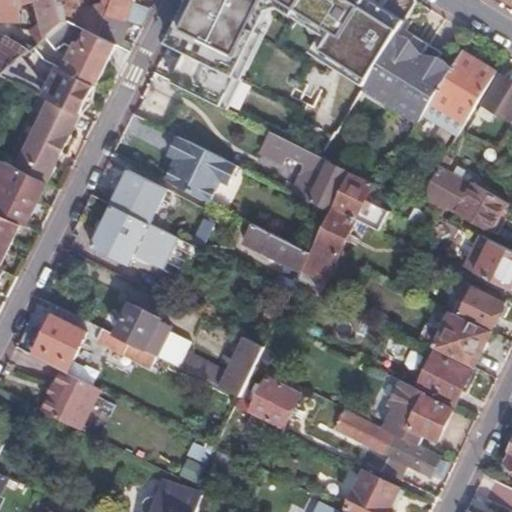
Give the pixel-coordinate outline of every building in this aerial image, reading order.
[(70,23),(63,0),(0,0),(0,17),(22,19),(23,3),(38,0),(45,0),(51,20),(35,32),(43,42),(44,41),(70,23)] [(63,0),(70,23),(98,38),(114,3),(113,0),(63,0)] [(113,0),(114,3),(98,38),(114,46),(120,48),(130,26),(122,22),(128,10),(136,7),(133,0),(113,0)] [(294,18),(305,0),(190,0),(168,44),(187,53),(171,83),(220,109),(268,16),(281,10),(294,18)] [(362,0),(305,0),(294,18),(323,36),(336,44),(362,0)] [(402,27),(406,21),(371,0),(362,0),(336,44),(323,36),(311,54),(365,87),(399,33),(402,27)] [(98,38),(70,23),(44,41),(53,51),(65,45),(72,49),(61,70),(95,85),(114,46),(98,38)] [(430,44),(402,27),(399,33),(413,41),(408,52),(420,59),(430,44)] [(365,87),(364,90),(392,107),(420,59),(408,52),(413,41),(399,33),(365,87)] [(21,58),(33,49),(25,43),(20,45),(11,37),(7,42),(2,38),(0,40),(0,74),(21,58)] [(430,44),(420,59),(433,67),(440,58),(454,67),(457,61),(430,44)] [(460,55),(457,61),(454,67),(435,97),(468,118),(494,76),(460,55)] [(95,85),(61,70),(55,68),(47,84),(35,77),(21,58),(0,74),(41,94),(81,114),(95,85)] [(420,59),(392,107),(419,124),(435,97),(454,67),(440,58),(433,67),(420,59)] [(511,119),(511,82),(501,76),(485,104),(497,112),(511,121),(511,119)] [(364,90),(360,96),(388,114),(392,107),(364,90)] [(48,182),(81,114),(41,94),(35,108),(43,112),(16,166),(48,182)] [(497,112),(485,104),(479,114),(490,122),(497,112)] [(392,107),(388,114),(414,130),(419,124),(392,107)] [(163,145),(168,128),(134,118),(128,135),(163,145)] [(179,161),(169,183),(211,204),(221,184),(228,187),(239,168),(226,161),(189,143),(181,139),(172,157),(179,161)] [(312,154),(293,194),(310,203),(312,199),(330,209),(348,175),(330,166),(331,163),(321,158),(312,154)] [(446,154),(415,204),(437,214),(439,216),(445,205),(461,215),(479,187),(474,184),(472,186),(447,168),(452,159),(446,154)] [(0,213),(26,227),(48,182),(16,166),(5,161),(0,172),(0,192),(3,195),(0,200),(0,213)] [(128,170),(112,203),(113,203),(149,222),(165,189),(128,170)] [(355,175),(338,212),(360,222),(372,197),(387,204),(392,193),(355,175)] [(507,206),(479,187),(461,215),(489,233),(507,206)] [(113,203),(112,203),(91,246),(134,268),(142,251),(166,263),(179,236),(149,222),(113,203)] [(338,212),(322,246),(344,257),(360,222),(338,212)] [(20,229),(0,218),(0,262),(2,263),(20,229)] [(192,243),(203,248),(215,224),(204,218),(192,243)] [(314,254),(257,226),(249,244),(305,272),(314,254)] [(179,236),(166,263),(188,275),(203,248),(192,243),(179,236)] [(487,239),(471,270),(478,273),(493,242),(487,239)] [(511,289),(511,252),(493,242),(478,273),(511,289)] [(214,243),(210,252),(224,259),(227,250),(214,243)] [(281,287),(294,292),(298,285),(286,279),(281,287)] [(461,315),(493,330),(506,305),(473,288),(466,289),(461,298),(466,305),(461,315)] [(135,304),(120,336),(134,343),(172,362),(182,366),(188,352),(193,342),(174,333),(174,328),(163,323),(165,319),(135,304)] [(436,348),(475,368),(493,330),(461,315),(455,312),(436,348)] [(265,329),(274,333),(280,323),(281,319),(272,315),(265,329)] [(38,357),(66,372),(70,374),(90,333),(57,317),(48,335),(44,333),(37,346),(41,348),(38,357)] [(120,336),(113,333),(107,346),(127,356),(134,343),(120,336)] [(267,347),(248,338),(230,374),(224,387),(243,398),(251,381),(258,366),(265,351),(267,347)] [(134,343),(127,356),(166,374),(172,362),(134,343)] [(277,357),(265,351),(258,366),(264,369),(271,371),(277,357)] [(197,357),(188,352),(182,366),(190,371),(197,357)] [(472,373),(436,355),(420,387),(456,404),(472,373)] [(207,362),(197,357),(190,371),(200,375),(207,362)] [(224,387),(230,374),(207,362),(200,375),(224,387)] [(264,369),(258,366),(251,381),(257,384),(264,369)] [(66,372),(45,412),(85,432),(106,391),(70,374),(66,372)] [(243,398),(238,407),(254,414),(255,411),(287,428),(302,396),(271,381),(266,389),(260,386),(256,396),(261,399),(257,407),(243,398)] [(429,394),(403,381),(391,406),(394,407),(390,416),(423,432),(438,439),(452,410),(428,398),(429,394)] [(337,430),(390,456),(397,437),(345,411),(337,430)] [(252,418),(241,413),(230,437),(240,443),(252,418)] [(390,416),(385,428),(418,444),(423,432),(390,416)] [(418,444),(432,451),(438,439),(423,432),(418,444)] [(395,459),(405,441),(397,437),(390,456),(395,459)] [(209,466),(219,447),(201,438),(192,456),(209,466)] [(383,470),(403,480),(409,466),(432,478),(442,459),(405,441),(395,459),(390,456),(383,470)] [(392,507),(400,491),(366,473),(349,507),(358,511),(395,511),(392,507)] [(0,501),(9,483),(0,478),(0,501)] [(153,511),(197,511),(203,495),(163,482),(153,511)] [(404,494),(400,491),(392,507),(395,511),(404,494)] [(315,511),(340,511),(321,502),(315,511)]
